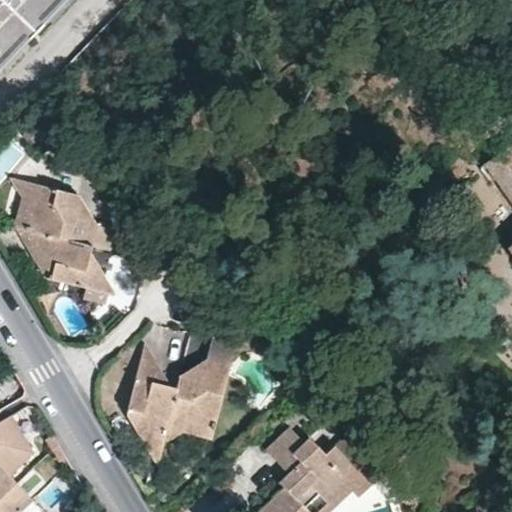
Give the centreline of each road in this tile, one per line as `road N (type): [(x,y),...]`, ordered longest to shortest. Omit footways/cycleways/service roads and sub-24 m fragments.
road 1 (residential): [(0,110),(107,0)]
road 2 (residential): [(57,389),(164,293)]
road 3 (residential): [(57,389),(132,511)]
